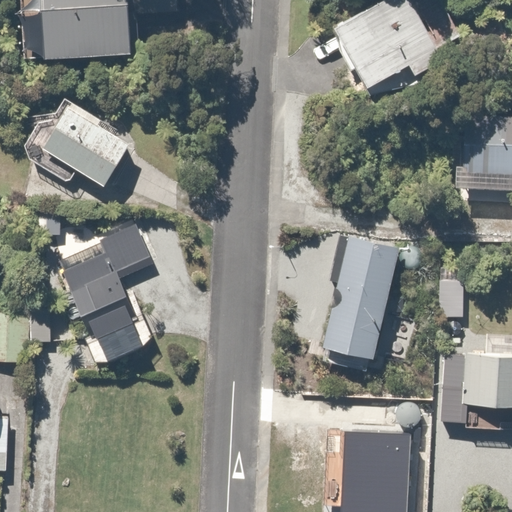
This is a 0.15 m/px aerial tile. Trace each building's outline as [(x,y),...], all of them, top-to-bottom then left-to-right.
[(185,0),(29,0),(31,51),(54,50),(54,56),(141,54),(140,13),(186,11),(185,0)] [(358,6),(325,29),(372,98),(419,65),(428,78),(452,61),(439,42),(459,29),(439,0),(375,0),(382,10),(368,20),(358,6)] [(44,118),(21,150),(69,184),(83,165),(111,185),(139,146),(71,97),(52,124),(44,118)] [(511,113),(467,112),(465,187),(511,188),(511,113)] [(74,266),(109,343),(151,324),(129,275),(158,262),(141,224),(104,241),(108,251),(74,266)] [(410,245),(358,235),(334,364),(376,372),(379,355),(389,357),(410,245)] [(31,312),(0,312),(0,360),(31,361),(31,312)] [(511,354),(445,353),(444,398),(470,398),(470,408),(511,408),(511,354)] [(0,471),(14,472),(17,416),(11,416),(12,389),(0,388),(0,471)] [(342,435),(337,511),(408,511),(413,438),(342,435)]
